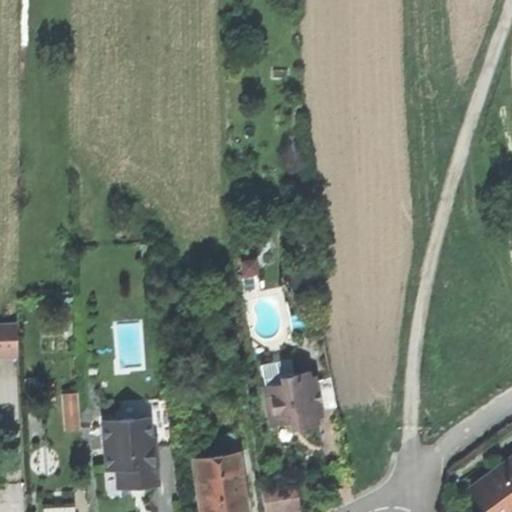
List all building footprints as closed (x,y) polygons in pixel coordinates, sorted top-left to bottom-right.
[(0,355),(17,355),(16,323),(0,323),(0,355)] [(277,376),(293,373),(290,359),(261,364),(265,385),(278,382),(277,376)] [(320,409),(316,387),(310,384),(308,370),(293,373),(277,376),(278,382),(265,385),(266,396),(265,399),(267,413),(280,422),(283,421),(287,421),(288,429),(318,422),(316,410),(320,409)] [(316,387),(320,409),(335,406),(330,377),(315,380),(316,387)] [(64,430),(79,428),(77,394),(62,395),(64,430)] [(114,402),(116,420),(146,417),(148,437),(152,437),(154,452),(169,451),(165,398),(114,402)] [(156,484),(154,452),(152,437),(148,437),(146,417),(116,420),(102,421),(106,468),(116,467),(118,487),(137,485),(156,484)] [(192,444),(194,459),(217,456),(215,441),(192,444)] [(217,456),(194,459),(198,490),(200,505),(201,511),(234,511),(246,510),(242,481),(238,453),(217,456)] [(511,511),(511,457),(469,488),(482,505),(486,511),(511,511)] [(296,483),(282,485),(286,511),(300,510),(296,483)] [(282,485),(261,488),(264,511),(285,511),(286,511),(282,485)] [(193,505),(200,505),(198,490),(191,491),(193,505)]
